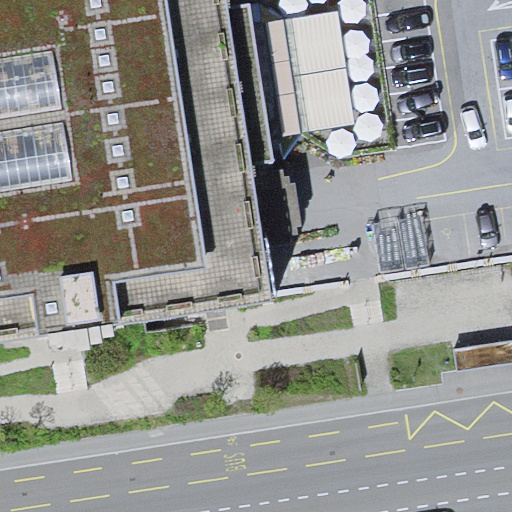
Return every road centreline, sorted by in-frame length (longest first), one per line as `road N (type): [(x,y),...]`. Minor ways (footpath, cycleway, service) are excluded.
road 1 (unknown): [(511,189),(294,200)]
road 2 (primary): [(333,511),(511,482)]
